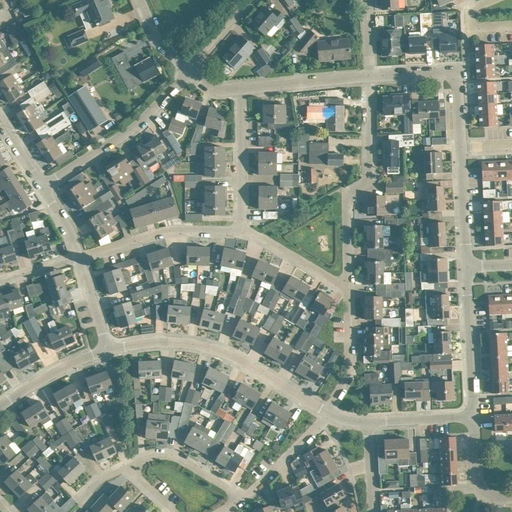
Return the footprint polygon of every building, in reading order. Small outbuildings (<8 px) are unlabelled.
[(105,0),(83,0),(81,1),(82,2),(72,7),(76,16),(80,14),(87,30),(114,19),(105,0)] [(398,9),(397,0),(381,0),(382,10),(398,9)] [(31,3),(20,7),(25,18),(36,14),(31,3)] [(258,16),(252,23),(257,27),(259,30),(260,31),(265,35),(266,35),(270,38),(279,28),(276,26),(283,19),(283,18),(284,17),(277,11),(273,15),(265,8),(258,16)] [(433,49),(433,48),(432,28),(432,24),(431,13),(420,14),(421,37),(409,38),(410,55),(426,54),(426,50),(433,49)] [(432,24),(432,28),(433,48),(440,47),(440,53),(456,52),(455,35),(445,35),(444,36),(442,13),(432,13),(431,13),(432,24)] [(298,35),(301,41),(309,32),(307,29),(303,31),(294,18),(287,23),(296,36),(298,35)] [(21,40),(25,38),(19,22),(12,25),(14,30),(8,33),(13,45),(19,41),(21,40)] [(27,24),(22,25),(26,38),(31,36),(27,24)] [(68,37),(69,38),(65,40),(69,48),(72,47),(87,41),(83,31),(68,37)] [(384,46),(382,46),(383,56),(400,55),(405,54),(405,47),(400,47),(399,39),(400,39),(400,31),(383,32),(384,46)] [(301,41),(305,38),(297,47),(305,54),(318,38),(311,32),(309,33),(309,32),(301,41)] [(228,50),(230,51),(223,58),(226,61),(225,61),(227,63),(220,71),(227,78),(235,69),(236,69),(254,49),(240,36),(228,50)] [(289,39),(283,45),(290,51),(295,45),(289,39)] [(348,40),(318,43),(320,61),(350,58),(349,52),(350,52),(350,50),(349,50),(348,40)] [(493,44),(478,45),(475,45),(476,57),(494,56),(493,44)] [(0,75),(17,64),(18,64),(8,48),(6,50),(0,53),(0,75)] [(262,67),(270,61),(261,49),(253,54),(262,67)] [(158,74),(150,58),(131,68),(127,61),(131,59),(126,51),(111,59),(129,90),(158,74)] [(476,57),(477,68),(495,67),(494,56),(476,57)] [(0,86),(4,94),(19,84),(23,82),(20,77),(16,80),(13,75),(21,70),(17,64),(0,75),(3,81),(0,82),(0,86)] [(83,65),(77,69),(83,77),(88,73),(83,65)] [(495,78),(495,77),(499,77),(499,74),(495,74),(495,67),(477,68),(477,79),(495,78)] [(28,92),(32,98),(48,88),(44,82),(28,92)] [(495,82),(477,83),(478,94),(496,93),(495,82)] [(25,94),(19,84),(4,94),(11,103),(25,94)] [(108,121),(84,87),(68,98),(89,132),(108,121)] [(52,93),(48,88),(32,98),(36,104),(52,93)] [(479,105),(496,104),(496,93),(478,94),(479,105)] [(396,95),(396,97),(383,98),(384,115),(410,114),(409,104),(409,94),(396,95)] [(169,129),(182,134),(186,124),(184,123),(187,116),(196,119),(201,104),(186,98),(181,113),(179,112),(179,110),(175,120),(173,119),(169,129)] [(322,120),(322,119),(328,119),(327,131),(343,131),(343,99),(325,99),(325,107),(313,107),(313,119),(322,120)] [(423,119),(429,119),(428,101),(418,102),(418,112),(412,112),(412,122),(413,125),(423,124),(423,119)] [(435,131),(436,131),(446,131),(445,110),(439,111),(438,101),(428,101),(429,119),(435,118),(435,131)] [(479,116),(497,115),(496,104),(479,105),(479,116)] [(17,114),(24,124),(44,111),(41,105),(34,109),(32,105),(17,114)] [(268,124),(268,129),(274,129),(275,128),(275,124),(275,105),(263,106),(263,124),(268,124)] [(285,124),(285,105),(275,105),(275,124),(285,124)] [(212,135),(222,138),(226,123),(222,122),(224,112),(209,109),(207,119),(206,126),(214,128),(212,135)] [(24,124),(30,134),(45,124),(42,121),(48,117),(44,111),(24,124)] [(46,123),(49,129),(67,117),(64,111),(46,123)] [(480,128),(498,127),(497,115),(479,116),(480,128)] [(67,117),(49,129),(53,135),(71,123),(67,117)] [(199,122),(191,143),(200,143),(204,123),(199,122)] [(165,138),(170,135),(167,130),(162,133),(165,138)] [(177,155),(182,151),(172,134),(166,138),(177,155)] [(412,134),(405,135),(401,135),(402,147),(414,146),(413,134),(412,134)] [(51,135),(37,145),(43,154),(57,145),(61,143),(65,140),(62,135),(54,140),(51,135)] [(153,140),(148,143),(156,156),(165,151),(156,135),(151,138),(153,140)] [(275,137),(269,137),(259,137),(259,147),(275,147),(275,137)] [(203,142),(200,143),(191,143),(191,148),(186,148),(186,155),(197,155),(197,153),(197,149),(203,149),(203,142)] [(398,173),(398,142),(383,142),(383,146),(384,146),(384,167),(388,167),(388,173),(398,173)] [(70,150),(67,152),(61,143),(57,145),(43,154),(49,164),(55,160),(59,166),(74,156),(70,150)] [(156,156),(148,143),(143,147),(141,144),(136,147),(140,153),(135,157),(142,168),(145,171),(160,162),(156,156)] [(309,164),(328,164),(328,166),(343,166),(343,155),(328,155),(328,143),(309,143),(309,164)] [(431,147),(421,147),(418,148),(419,158),(417,158),(418,164),(424,164),(442,163),(441,152),(431,153),(431,147)] [(204,148),(204,162),(225,162),(225,148),(204,148)] [(173,151),(167,155),(174,166),(180,162),(173,151)] [(269,153),(259,153),(259,164),(277,164),(277,153),(269,153)] [(124,155),(115,161),(128,182),(133,179),(129,174),(134,171),(124,155)] [(115,161),(105,167),(115,183),(120,179),(123,185),(128,182),(115,161)] [(506,161),(493,162),(494,181),(507,180),(506,161)] [(225,176),(225,168),(225,162),(204,162),(204,176),(225,176)] [(493,162),(481,162),(482,181),(494,181),(493,162)] [(442,163),(424,164),(418,164),(418,171),(419,170),(420,181),(433,180),(432,174),(442,173),(442,163)] [(277,164),(259,164),(259,175),(277,175),(277,164)] [(9,167),(0,172),(0,185),(15,176),(9,167)] [(143,186),(150,181),(148,178),(148,177),(145,171),(142,168),(134,173),(140,182),(139,183),(141,186),(142,185),(143,186)] [(69,181),(73,188),(67,192),(73,201),(94,188),(91,183),(86,186),(83,182),(85,181),(81,174),(69,181)] [(21,186),(15,176),(0,185),(0,191),(3,189),(7,194),(21,186)] [(443,199),(443,187),(440,187),(440,181),(430,182),(426,182),(427,200),(443,199)] [(386,193),(396,193),(403,193),(403,183),(396,184),(386,184),(386,193)] [(117,202),(124,198),(116,184),(109,189),(117,202)] [(27,195),(21,186),(7,194),(10,200),(0,206),(3,210),(8,207),(27,195)] [(205,187),(205,201),(225,201),(225,187),(205,187)] [(277,187),(259,187),(259,198),(277,198),(277,187)] [(87,214),(101,205),(104,203),(100,197),(95,201),(92,196),(97,193),(94,188),(73,201),(79,211),(83,208),(87,214)] [(495,189),(483,190),(483,198),(483,199),(495,198),(495,189)] [(143,197),(140,192),(135,195),(138,200),(143,197)] [(27,195),(8,207),(10,211),(15,208),(19,213),(32,205),(27,195)] [(138,200),(135,195),(130,198),(134,203),(138,200)] [(173,197),(151,204),(157,222),(178,216),(173,197)] [(385,208),(385,207),(385,197),(368,197),(369,215),(387,215),(387,208),(385,208)] [(134,203),(130,198),(125,201),(129,206),(134,203)] [(277,198),(259,198),(259,209),(277,209),(277,198)] [(442,217),(442,211),(444,211),(443,199),(427,200),(428,213),(428,218),(442,217)] [(109,200),(104,203),(101,205),(87,214),(91,219),(86,222),(92,232),(123,212),(121,209),(111,216),(110,213),(105,217),(102,213),(112,206),(109,200)] [(225,215),(225,201),(205,201),(205,215),(225,215)] [(484,213),(502,212),(501,201),(483,202),(484,213)] [(136,229),(157,222),(151,204),(130,210),(136,229)] [(39,211),(28,214),(31,222),(42,218),(39,211)] [(123,212),(92,232),(98,241),(114,231),(111,227),(119,221),(121,228),(128,226),(123,212)] [(484,213),(484,224),(502,223),(502,212),(484,213)] [(11,219),(14,229),(18,242),(25,240),(21,227),(18,217),(11,219)] [(445,235),(445,223),(442,223),(442,217),(428,218),(422,218),(418,218),(418,225),(420,225),(420,236),(429,236),(445,235)] [(484,224),(485,235),(503,234),(502,223),(484,224)] [(384,226),(382,226),(364,226),(364,232),(367,231),(367,237),(383,236),(390,236),(390,226),(384,226)] [(50,235),(48,227),(40,230),(42,237),(37,238),(41,253),(46,252),(47,254),(52,253),(47,236),(50,235)] [(14,229),(8,231),(12,244),(18,242),(14,229)] [(36,238),(34,230),(26,232),(28,240),(36,238)] [(503,246),(503,234),(485,235),(486,246),(503,246)] [(445,235),(429,236),(429,247),(422,247),(422,254),(432,253),(444,253),(443,247),(446,247),(445,235)] [(0,241),(7,264),(12,262),(13,265),(18,263),(12,246),(9,247),(6,236),(0,238),(0,241)] [(367,237),(367,243),(364,243),(364,249),(383,248),(383,236),(367,237)] [(25,242),(31,259),(36,258),(35,255),(41,253),(37,238),(25,242)] [(187,247),(187,257),(187,265),(198,265),(199,248),(187,247)] [(168,248),(158,251),(163,268),(173,265),(168,248)] [(199,248),(198,265),(209,266),(210,248),(199,248)] [(224,248),(221,266),(232,268),(235,251),(224,248)] [(152,272),(163,268),(158,251),(147,255),(151,269),(152,272)] [(232,268),(230,275),(237,276),(238,269),(242,270),(246,253),(235,251),(232,268)] [(427,261),(428,272),(432,272),(447,271),(446,259),(433,259),(432,253),(422,254),(420,254),(420,261),(427,261)] [(123,269),(137,264),(140,273),(144,272),(145,272),(145,271),(140,257),(121,263),(123,269)] [(259,260),(252,276),(263,281),(270,265),(259,260)] [(375,262),(365,262),(365,267),(368,267),(368,273),(383,273),(383,267),(391,267),(391,262),(385,262),(375,262)] [(270,265),(263,281),(272,285),(279,269),(270,265)] [(131,278),(130,275),(131,275),(132,274),(130,271),(129,270),(121,272),(120,269),(104,274),(105,278),(104,279),(103,280),(104,284),(106,285),(107,285),(131,278)] [(145,272),(144,272),(148,283),(154,281),(152,272),(151,269),(145,271),(145,272)] [(55,271),(45,274),(50,291),(65,287),(63,281),(66,280),(64,275),(56,277),(55,271)] [(447,271),(432,272),(428,272),(428,282),(421,283),(421,290),(426,290),(434,289),(434,283),(448,283),(447,271)] [(391,284),(390,272),(383,273),(368,273),(368,279),(365,279),(365,285),(375,285),(375,291),(385,291),(405,291),(405,284),(391,284)] [(281,294),(276,291),(267,308),(273,311),(280,296),(289,301),(292,297),(301,282),(291,276),(282,291),(281,294)] [(234,295),(239,296),(240,296),(245,279),(240,277),(234,295)] [(127,290),(125,286),(133,283),(131,278),(107,285),(106,286),(105,287),(107,291),(108,292),(109,292),(110,295),(127,290)] [(245,279),(240,296),(246,298),(252,281),(245,279)] [(300,307),(291,322),(294,324),(296,325),(305,310),(313,296),(307,293),(310,287),(301,282),(292,297),(301,302),(299,306),(300,307)] [(129,289),(131,295),(150,288),(148,283),(129,289)] [(26,286),(29,296),(30,298),(37,295),(33,284),(26,286)] [(193,298),(199,299),(201,285),(195,284),(193,298)] [(152,295),(161,292),(161,285),(157,286),(150,288),(131,295),(133,301),(152,295)] [(199,299),(205,300),(207,286),(201,285),(199,299)] [(65,287),(50,291),(55,308),(62,306),(71,303),(68,297),(71,296),(70,291),(67,292),(65,287)] [(8,295),(13,310),(23,307),(18,289),(13,290),(13,293),(8,295)] [(255,299),(254,301),(259,304),(260,304),(267,308),(276,291),(271,289),(263,303),(255,299)] [(446,295),(445,289),(434,289),(426,290),(426,308),(449,307),(448,294),(446,295)] [(323,291),(321,294),(320,293),(311,308),(320,313),(314,323),(323,329),(331,315),(326,312),(332,300),(327,297),(328,294),(323,291)] [(0,320),(9,318),(7,312),(13,310),(8,295),(2,297),(1,294),(0,294),(0,320)] [(229,307),(235,309),(239,296),(234,295),(233,294),(229,307)] [(511,294),(500,295),(501,314),(511,313),(511,294)] [(500,295),(488,296),(489,315),(501,314),(500,295)] [(239,296),(235,309),(233,314),(242,317),(244,310),(252,314),(255,315),(259,304),(254,301),(246,298),(240,296),(239,296)] [(382,297),(375,297),(365,297),(365,308),(382,308),(382,297)] [(167,323),(178,324),(180,300),(174,299),(173,307),(169,306),(167,323)] [(189,325),(190,308),(186,308),(186,300),(180,300),(178,324),(189,325)] [(142,310),(142,309),(140,304),(132,306),(130,302),(114,307),(117,318),(142,310)] [(32,304),(25,306),(29,319),(35,316),(32,304)] [(45,304),(34,310),(37,316),(48,310),(45,304)] [(270,309),(260,305),(257,311),(266,316),(270,309)] [(55,308),(49,310),(51,316),(64,312),(62,306),(55,308)] [(162,320),(162,306),(156,306),(156,307),(150,307),(150,314),(150,320),(162,320)] [(447,319),(449,319),(449,307),(426,308),(427,326),(447,325),(447,319)] [(386,308),(382,308),(365,308),(365,319),(382,319),(382,314),(384,314),(386,314),(386,308)] [(135,318),(146,315),(144,309),(142,309),(142,310),(117,318),(121,328),(137,323),(135,318)] [(215,312),(204,310),(200,326),(210,329),(215,312)] [(291,313),(286,310),(283,315),(288,318),(291,313)] [(225,315),(215,312),(210,329),(221,332),(225,315)] [(263,327),(270,331),(279,315),(274,312),(271,317),(270,316),(263,327)] [(279,315),(270,331),(276,335),(283,324),(282,323),(284,318),(279,315)] [(29,320),(40,340),(45,337),(34,318),(29,320)] [(386,327),(390,327),(399,327),(400,327),(406,327),(406,322),(400,322),(400,318),(386,318),(386,327)] [(24,323),(30,336),(34,343),(40,340),(29,320),(24,323)] [(55,351),(65,346),(58,331),(58,330),(54,320),(48,323),(52,333),(48,335),(55,351)] [(240,320),(232,336),(243,341),(250,325),(240,320)] [(294,324),(291,322),(287,320),(282,327),(289,331),(294,324)] [(153,325),(141,326),(142,334),(154,332),(153,325)] [(243,341),(253,345),(260,329),(250,325),(243,341)] [(58,331),(65,346),(75,342),(68,326),(58,330),(58,331)] [(315,326),(310,334),(315,337),(317,338),(322,331),(315,326)] [(373,334),(366,334),(366,345),(382,345),(382,338),(388,338),(388,334),(390,334),(390,327),(386,327),(383,327),(373,327),(373,334)] [(300,351),(307,339),(310,334),(305,331),(295,348),(300,351)] [(450,331),(433,332),(434,343),(450,343),(450,331)] [(506,333),(490,334),(490,346),(507,345),(506,333)] [(311,344),(315,337),(310,334),(307,339),(300,351),(306,354),(311,344)] [(274,359),(283,343),(274,337),(264,353),(274,359)] [(18,343),(19,345),(30,365),(40,359),(32,345),(31,345),(29,343),(26,345),(23,339),(21,340),(19,340),(20,341),(18,343)] [(0,353),(10,370),(18,365),(21,370),(30,365),(19,345),(6,352),(0,342),(0,353)] [(293,349),(283,343),(274,359),(284,364),(293,349)] [(451,354),(450,343),(434,343),(434,354),(451,354)] [(327,358),(333,348),(326,344),(319,354),(327,358)] [(382,345),(366,345),(366,356),(374,356),(374,363),(392,363),(392,357),(392,345),(382,345)] [(507,345),(490,346),(491,358),(507,357),(507,345)] [(341,352),(336,349),(326,365),(332,368),(341,352)] [(0,383),(6,379),(3,375),(10,370),(0,353),(0,363),(0,383)] [(304,356),(295,371),(305,377),(314,362),(304,356)] [(314,383),(324,368),(320,366),(323,360),(317,357),(314,362),(305,377),(314,383)] [(491,358),(492,370),(508,369),(507,357),(491,358)] [(161,361),(150,362),(151,379),(162,378),(161,361)] [(174,361),(171,378),(182,380),(185,363),(174,361)] [(451,361),(441,361),(429,362),(430,370),(442,369),(452,369),(451,361)] [(151,379),(150,362),(139,362),(140,379),(151,379)] [(185,363),(182,380),(193,382),(196,365),(185,363)] [(399,363),(398,363),(392,363),(389,364),(390,383),(399,383),(399,374),(400,374),(399,363)] [(202,384),(212,388),(220,373),(209,368),(202,384)] [(492,370),(492,382),(508,381),(508,369),(492,370)] [(102,391),(103,391),(113,387),(107,371),(96,375),(102,391)] [(220,373),(212,388),(222,393),(226,383),(229,377),(220,373)] [(370,384),(371,403),(391,402),(391,392),(390,385),(380,386),(380,383),(379,383),(378,373),(364,374),(364,384),(370,384)] [(102,391),(96,375),(86,379),(92,395),(102,391)] [(429,390),(428,380),(413,380),(413,377),(400,378),(401,388),(405,388),(406,399),(421,398),(421,401),(429,400),(429,390)] [(509,393),(508,381),(492,382),(493,394),(509,393)] [(453,399),(452,382),(432,383),(432,392),(437,392),(438,400),(453,399)] [(217,399),(210,411),(213,413),(215,414),(219,408),(223,402),(227,396),(232,386),(226,383),(222,393),(217,399)] [(233,398),(243,404),(251,389),(242,383),(233,398)] [(73,384),(63,389),(71,404),(73,404),(76,408),(84,404),(73,384)] [(53,394),(62,410),(71,404),(63,389),(53,394)] [(184,402),(191,404),(195,391),(189,389),(185,402),(184,402)] [(261,395),(251,389),(243,404),(252,410),(261,395)] [(191,404),(195,405),(197,406),(201,392),(195,391),(191,404)] [(121,394),(116,395),(115,396),(119,409),(125,407),(121,394)] [(49,416),(45,410),(40,401),(31,407),(40,422),(42,425),(51,419),(49,416)] [(175,402),(174,412),(182,413),(184,403),(175,402)] [(195,406),(195,405),(191,404),(184,402),(184,403),(182,413),(181,416),(177,434),(186,436),(187,434),(193,405),(195,406)] [(272,402),(263,417),(273,423),(282,408),(272,402)] [(96,403),(90,405),(96,418),(102,416),(96,403)] [(96,418),(90,405),(85,408),(91,421),(96,418)] [(198,406),(195,410),(210,419),(213,413),(210,411),(198,406)] [(40,422),(31,407),(21,413),(31,428),(40,422)] [(234,417),(219,408),(215,414),(225,420),(231,423),(234,417)] [(291,414),(282,408),(273,423),(282,429),(291,414)] [(244,424),(241,429),(246,432),(246,433),(249,427),(256,416),(250,413),(243,424),(244,424)] [(112,426),(106,414),(101,416),(107,429),(112,426)] [(146,438),(157,439),(159,415),(149,414),(148,421),(147,421),(146,438)] [(170,416),(159,415),(157,439),(167,440),(170,416)] [(177,434),(181,416),(173,415),(172,417),(170,434),(177,434)] [(495,432),(507,431),(506,415),(494,415),(495,432)] [(66,418),(61,421),(68,433),(73,430),(66,418)] [(220,441),(231,423),(225,420),(214,438),(209,447),(214,451),(220,441)] [(16,421),(12,425),(21,436),(26,432),(16,421)] [(56,424),(63,436),(68,433),(61,421),(56,424)] [(184,443),(194,448),(203,432),(205,427),(196,422),(184,443)] [(231,423),(220,441),(225,444),(236,426),(231,423)] [(209,447),(214,438),(208,434),(210,430),(205,427),(203,432),(194,448),(205,454),(209,447)] [(249,427),(246,433),(251,436),(255,430),(249,427)] [(238,428),(236,432),(243,436),(246,432),(241,429),(238,428)] [(68,433),(76,445),(81,442),(73,430),(68,433)] [(76,445),(68,433),(63,436),(50,445),(51,446),(50,446),(54,450),(66,441),(71,448),(76,445)] [(2,437),(1,438),(0,438),(0,453),(9,446),(8,446),(13,442),(6,434),(2,438),(2,437)] [(36,444),(40,449),(42,451),(47,447),(37,437),(33,441),(36,444)] [(110,437),(100,442),(107,457),(117,453),(110,437)] [(440,450),(456,449),(455,437),(439,438),(440,450)] [(409,453),(408,439),(396,440),(397,461),(398,466),(412,465),(416,465),(416,463),(416,453),(409,453)] [(32,440),(22,449),(26,454),(36,444),(33,441),(32,440)] [(256,440),(252,447),(259,451),(263,444),(256,440)] [(385,455),(378,456),(378,462),(379,471),(386,470),(385,462),(397,462),(397,459),(396,440),(384,440),(385,455)] [(9,446),(0,453),(0,461),(3,465),(21,450),(14,441),(13,442),(8,446),(9,446)] [(90,447),(97,462),(107,457),(100,442),(90,447)] [(280,446),(275,443),(272,448),(277,452),(280,446)] [(36,444),(26,454),(30,458),(40,449),(36,444)] [(245,470),(255,454),(239,444),(234,452),(225,467),(235,472),(238,466),(245,470)] [(234,452),(225,446),(216,461),(225,467),(234,452)] [(315,462),(318,468),(332,460),(327,450),(321,453),(318,447),(303,456),(306,461),(304,463),(307,468),(313,465),(312,464),(315,462)] [(456,461),(456,449),(440,450),(440,462),(456,461)] [(66,465),(77,477),(86,470),(69,452),(62,460),(66,465)] [(41,456),(37,460),(46,470),(51,466),(41,456)] [(315,482),(318,488),(323,485),(335,478),(332,472),(337,469),(332,460),(318,468),(310,472),(315,482)] [(457,473),(456,461),(440,462),(441,474),(457,473)] [(58,472),(70,485),(77,477),(66,465),(58,472)] [(298,468),(293,471),(297,478),(302,475),(298,468)] [(17,471),(12,475),(5,482),(12,490),(24,479),(17,471)] [(48,472),(38,482),(42,486),(52,477),(48,472)] [(441,486),(446,486),(458,485),(457,473),(441,474),(441,486)] [(424,476),(417,476),(417,487),(425,487),(424,476)] [(52,477),(42,486),(46,491),(57,481),(52,477)] [(32,487),(24,479),(12,490),(20,498),(32,487)] [(115,492),(121,484),(118,481),(112,489),(115,492)] [(323,485),(318,488),(307,494),(311,500),(321,494),(327,506),(345,497),(338,484),(326,491),(323,485)] [(133,498),(121,487),(109,500),(104,495),(92,509),(95,511),(110,511),(115,507),(120,511),(133,498)] [(305,506),(302,497),(300,490),(299,490),(293,492),(291,487),(277,492),(283,509),(294,505),(296,511),(306,507),(305,506)] [(28,509),(30,511),(41,511),(48,506),(54,500),(46,492),(40,497),(28,509)]
